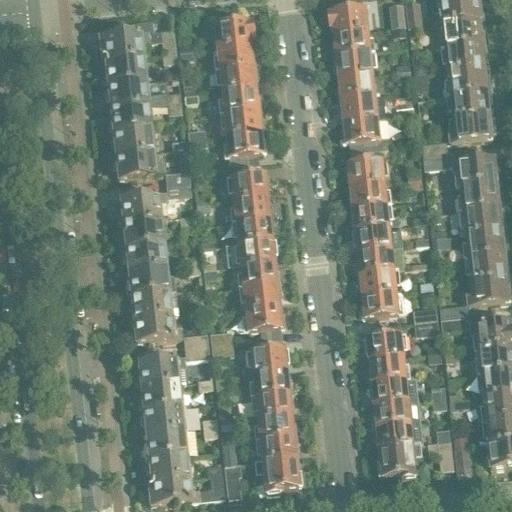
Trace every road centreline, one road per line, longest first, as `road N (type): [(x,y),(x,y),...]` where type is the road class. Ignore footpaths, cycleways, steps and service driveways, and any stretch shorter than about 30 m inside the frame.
road 1 (residential): [(287,0),(340,511)]
road 2 (secondary): [(89,511),(35,12)]
road 3 (secondary): [(0,150),(38,511)]
